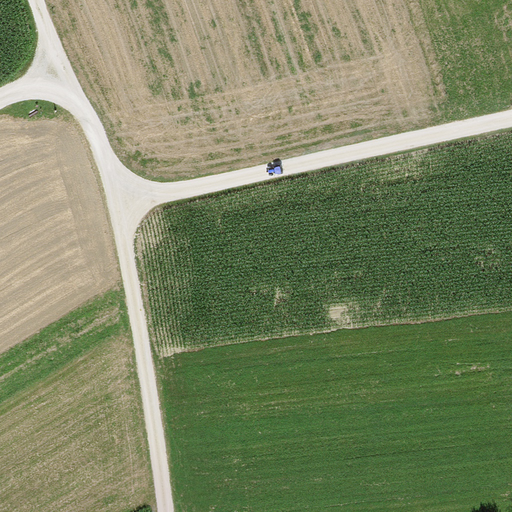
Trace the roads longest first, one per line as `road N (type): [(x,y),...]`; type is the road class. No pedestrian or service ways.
road 1 (track): [(511,116),(112,200)]
road 2 (track): [(112,200),(165,511)]
road 3 (track): [(56,67),(95,143),(112,200)]
